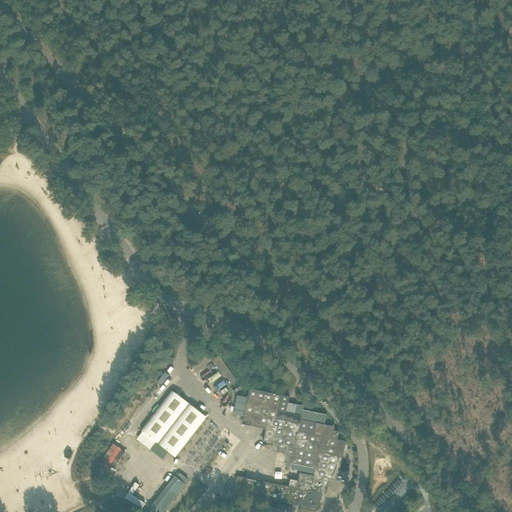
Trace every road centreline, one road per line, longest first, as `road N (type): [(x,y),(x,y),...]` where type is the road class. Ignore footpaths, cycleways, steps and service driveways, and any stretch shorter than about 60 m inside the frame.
road 1 (unclassified): [(476,511),(0,4)]
road 2 (unknown): [(175,370),(131,434),(140,454),(178,467),(220,419)]
road 3 (track): [(511,169),(463,49),(463,0)]
